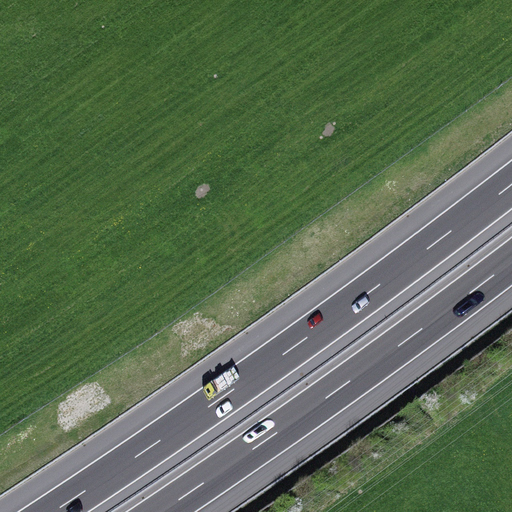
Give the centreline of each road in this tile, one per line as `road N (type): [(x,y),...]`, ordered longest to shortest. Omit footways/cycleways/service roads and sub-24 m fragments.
road 1 (motorway): [(511,175),(38,511)]
road 2 (motorway): [(175,511),(511,271)]
